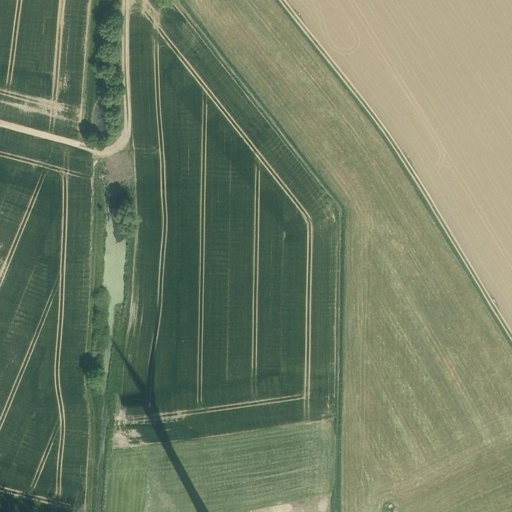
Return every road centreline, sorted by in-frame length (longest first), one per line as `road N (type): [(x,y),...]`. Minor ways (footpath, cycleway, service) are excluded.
road 1 (track): [(511,321),(286,0)]
road 2 (track): [(123,0),(119,83),(127,145),(95,147),(0,121)]
